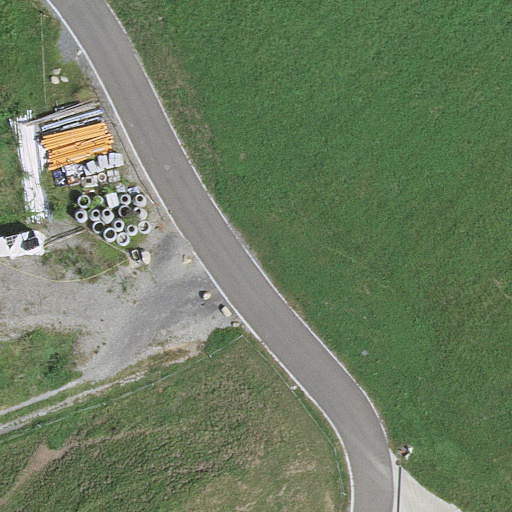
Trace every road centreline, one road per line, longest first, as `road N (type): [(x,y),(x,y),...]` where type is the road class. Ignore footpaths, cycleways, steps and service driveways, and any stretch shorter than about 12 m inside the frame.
road 1 (residential): [(76,0),(202,223),(356,426),(371,476),(368,511)]
road 2 (track): [(0,404),(266,306)]
